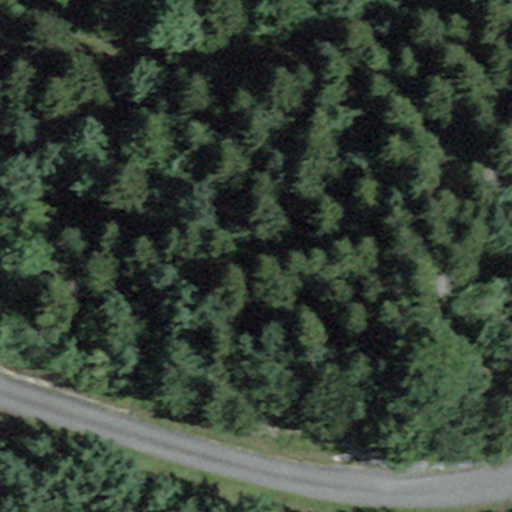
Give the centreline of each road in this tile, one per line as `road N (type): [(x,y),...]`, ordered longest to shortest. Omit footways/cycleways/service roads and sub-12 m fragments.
road 1 (unclassified): [(511,485),(363,490),(227,465),(0,397)]
road 2 (track): [(0,42),(186,67),(281,58),(377,24),(415,0)]
